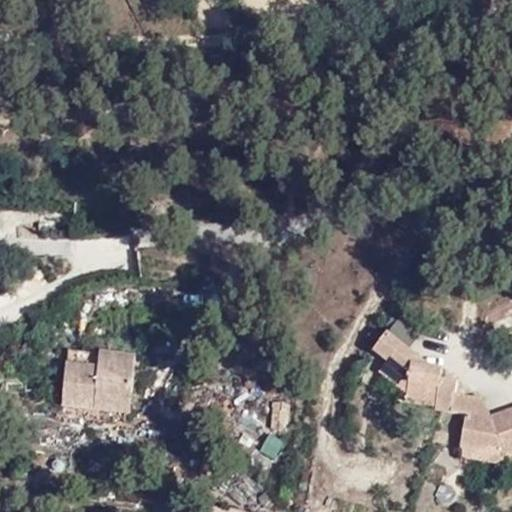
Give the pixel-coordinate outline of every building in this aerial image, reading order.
[(351,191),(331,213),(342,226),(335,235),(366,266),(391,274),(392,281),(424,291),(418,315),(458,325),(497,313),(487,275),(460,286),(444,282),(446,266),(417,258),(420,246),(406,243),(407,234),(390,231),(385,226),(388,221),(351,191)] [(44,291),(82,297),(88,257),(21,245),(11,302),(42,308),(44,291)] [(79,315),(82,297),(44,291),(42,308),(79,315)] [(410,409),(468,421),(459,463),(481,467),(506,459),(509,460),(511,458),(511,412),(491,419),(485,399),(448,392),(443,376),(421,371),(398,297),(382,372),(386,386),(404,389),(410,409)] [(131,411),(136,347),(97,344),(97,348),(69,345),(63,405),(131,411)]
